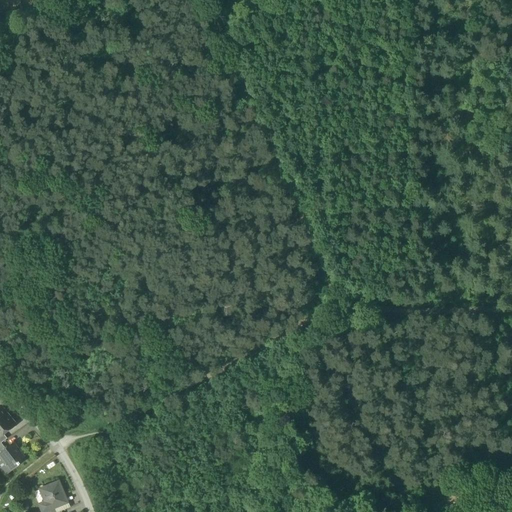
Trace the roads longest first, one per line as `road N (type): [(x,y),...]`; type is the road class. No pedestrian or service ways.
road 1 (track): [(511,312),(333,314),(113,432),(48,452),(0,493)]
road 2 (track): [(356,313),(349,392),(359,422),(421,511)]
